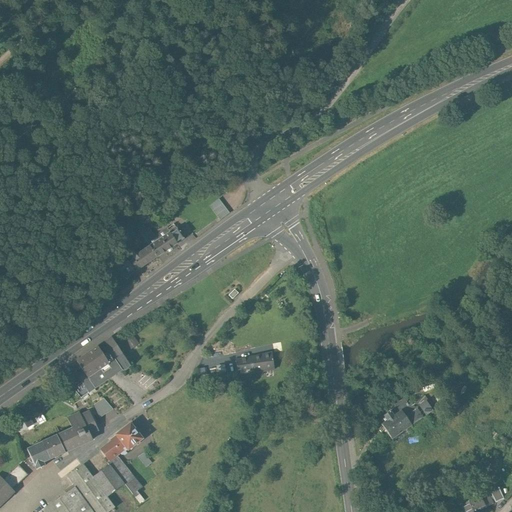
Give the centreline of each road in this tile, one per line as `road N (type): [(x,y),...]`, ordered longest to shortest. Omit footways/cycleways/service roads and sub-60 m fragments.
road 1 (primary): [(269,205),(0,398)]
road 2 (tertiary): [(351,511),(319,291),(269,205)]
road 3 (primary): [(511,66),(432,102),(269,205)]
road 4 (unclassified): [(404,0),(319,114),(251,159),(269,205)]
